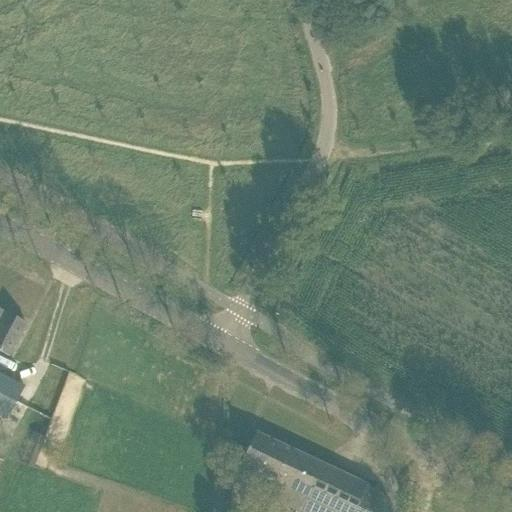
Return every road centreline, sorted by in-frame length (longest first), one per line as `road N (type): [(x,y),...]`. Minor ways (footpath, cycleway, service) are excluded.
road 1 (unclassified): [(223,343),(327,126),(302,0)]
road 2 (tertiary): [(511,500),(223,343)]
road 3 (tertiary): [(223,343),(0,225)]
road 4 (track): [(316,157),(511,125)]
